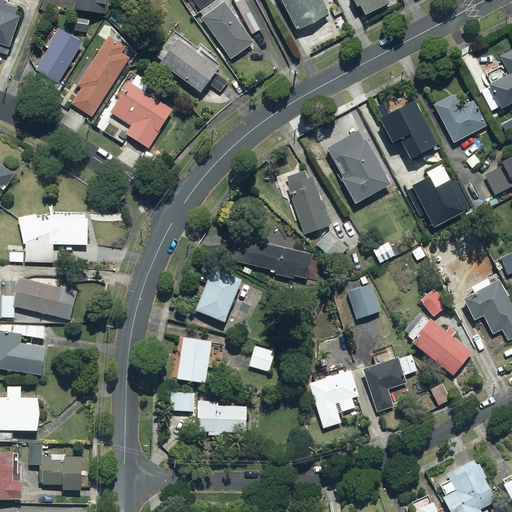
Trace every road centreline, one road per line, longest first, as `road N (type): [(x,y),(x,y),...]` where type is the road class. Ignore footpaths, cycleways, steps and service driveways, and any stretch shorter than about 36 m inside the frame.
road 1 (residential): [(123,477),(327,474),(382,462),(511,393)]
road 2 (tertiary): [(176,215),(210,169),(264,120),(487,0)]
road 3 (tertiary): [(123,477),(134,319),(176,215)]
road 4 (residential): [(0,104),(176,215)]
